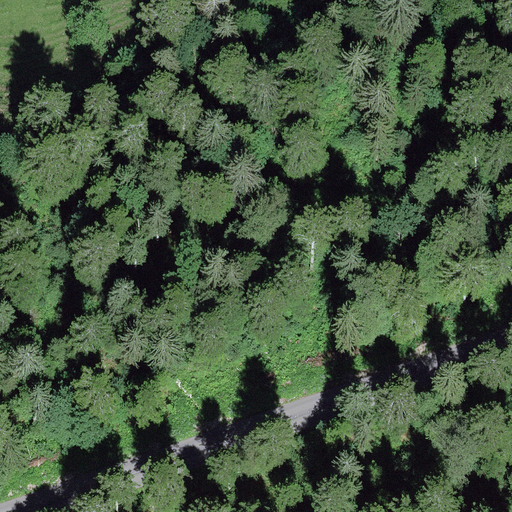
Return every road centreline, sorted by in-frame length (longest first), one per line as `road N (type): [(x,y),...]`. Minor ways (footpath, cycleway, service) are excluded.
road 1 (tertiary): [(32,511),(511,345)]
road 2 (track): [(0,141),(239,0)]
